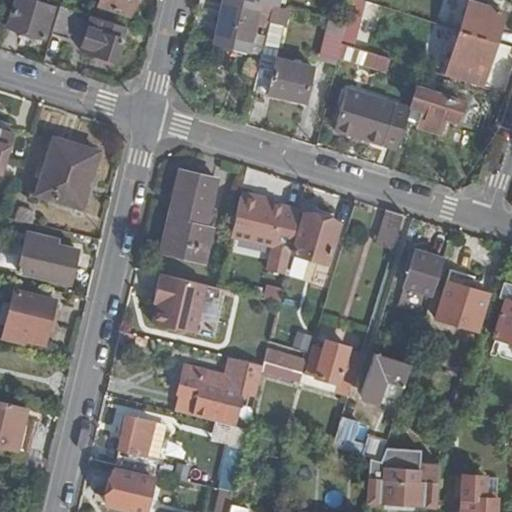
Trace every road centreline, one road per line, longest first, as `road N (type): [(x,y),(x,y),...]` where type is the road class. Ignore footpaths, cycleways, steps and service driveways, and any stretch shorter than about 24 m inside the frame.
road 1 (residential): [(149,117),(56,511)]
road 2 (residential): [(487,222),(149,117)]
road 3 (residential): [(0,71),(149,117)]
road 4 (residential): [(178,0),(149,117)]
